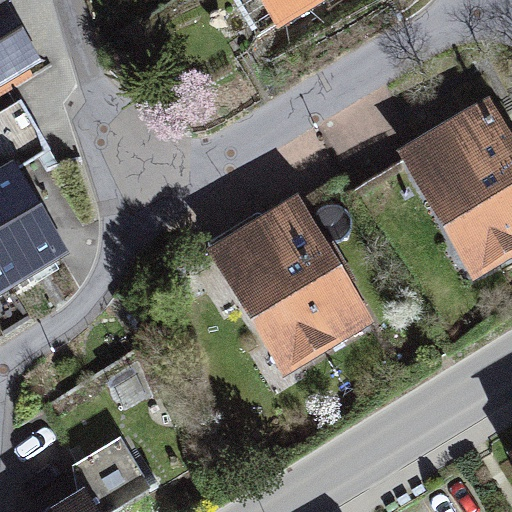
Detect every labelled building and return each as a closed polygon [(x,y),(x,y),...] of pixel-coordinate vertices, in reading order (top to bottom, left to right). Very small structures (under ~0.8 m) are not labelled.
[(0,0),(0,108),(49,80),(2,0),(0,0)] [(258,0),(293,51),(368,0),(258,0)] [(511,248),(511,127),(492,97),(399,157),(474,273),(511,248)] [(0,291),(72,248),(15,155),(0,164),(0,291)] [(377,322),(299,184),(204,237),(282,375),(377,322)] [(93,511),(87,501),(67,511),(93,511)]
